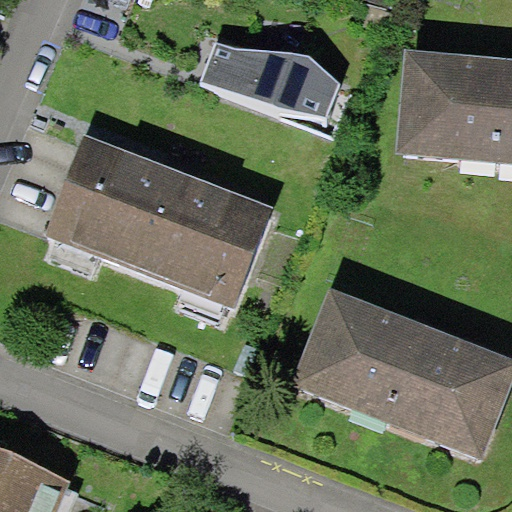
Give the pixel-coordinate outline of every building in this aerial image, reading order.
[(314,73),(213,53),(198,100),(275,126),(329,136),(343,98),(314,73)] [(405,70),(394,181),(511,192),(511,80),(504,80),(405,70)] [(240,310),(272,230),(84,156),(52,237),(240,310)] [(478,483),(511,397),(511,379),(426,345),(337,309),(297,410),(478,483)] [(0,451),(0,511),(56,511),(70,482),(0,451)]
